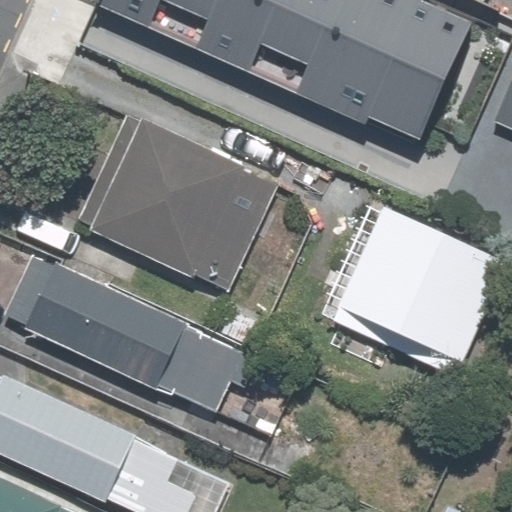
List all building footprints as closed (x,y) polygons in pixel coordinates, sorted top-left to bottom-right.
[(419,0),(89,0),(88,3),(360,125),(364,119),(416,141),(468,23),(419,1),(419,0)] [(511,75),(491,122),(511,130),(511,75)] [(265,183),(108,117),(60,230),(217,296),(265,183)] [(490,261),(371,209),(326,313),(446,364),(490,261)] [(229,343),(23,250),(0,301),(0,333),(193,421),(229,343)] [(152,475),(165,442),(0,375),(0,467),(111,511),(177,511),(186,489),(152,475)] [(321,419),(248,387),(219,452),(292,485),(321,419)] [(0,511),(64,511),(0,484),(0,511)]
